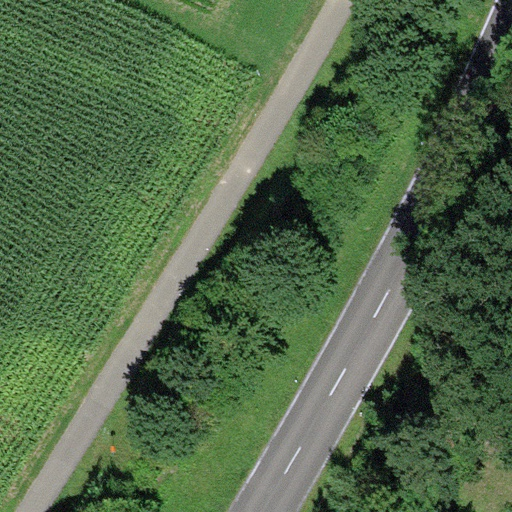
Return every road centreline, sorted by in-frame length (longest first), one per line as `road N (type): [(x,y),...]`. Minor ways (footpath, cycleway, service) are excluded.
road 1 (unclassified): [(333,0),(237,185),(22,511)]
road 2 (primary): [(263,511),(511,39)]
